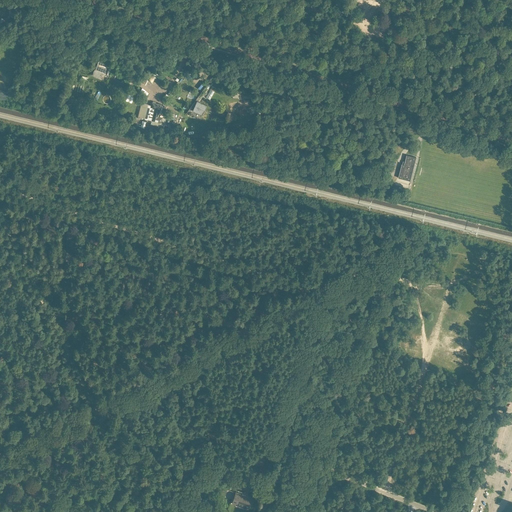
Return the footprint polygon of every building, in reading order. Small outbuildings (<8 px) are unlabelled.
[(100,62),(97,72),(106,75),(109,65),(100,62)] [(206,81),(203,79),(198,87),(201,89),(206,81)] [(124,100),(132,102),(135,94),(127,92),(124,100)] [(102,96),(94,93),(92,100),(100,103),(102,96)] [(197,101),(193,110),(202,114),(207,105),(197,101)] [(158,116),(161,104),(152,102),(150,107),(148,106),(145,118),(161,123),(162,117),(158,116)] [(402,163),(398,178),(410,181),(416,157),(406,155),(404,164),(402,163)] [(249,510),(251,502),(252,501),(251,501),(252,498),(239,493),(236,492),(234,497),(232,504),(249,510)]
